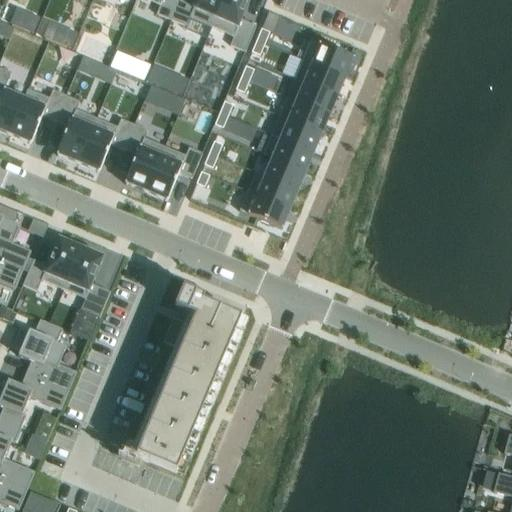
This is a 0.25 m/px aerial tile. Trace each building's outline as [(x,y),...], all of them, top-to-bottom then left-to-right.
[(143,0),(159,7),(156,15),(171,21),(179,0),(143,0)] [(190,0),(179,0),(171,21),(186,28),(189,19),(211,29),(223,0),(196,0),(196,2),(190,0)] [(223,0),(211,29),(233,38),(230,46),(245,52),(255,27),(241,21),(249,0),(223,0)] [(10,25),(34,35),(40,19),(16,9),(10,25)] [(0,27),(0,37),(8,41),(13,29),(1,25),(0,27)] [(66,28),(60,44),(70,48),(76,33),(66,28)] [(261,30),(256,41),(264,45),(269,33),(261,30)] [(256,41),(251,53),(259,56),(264,45),(256,41)] [(310,42),(302,61),(345,79),(353,59),(310,42)] [(110,68),(143,82),(150,67),(116,53),(110,68)] [(302,61),(294,81),(303,84),(337,98),(345,79),(302,61)] [(148,82),(159,87),(165,72),(154,67),(148,82)] [(245,67),(240,79),(248,82),(253,71),(245,67)] [(0,69),(0,132),(9,136),(24,100),(23,100),(3,91),(10,74),(0,69)] [(240,79),(235,91),(243,94),(248,82),(240,79)] [(295,102),(329,117),(337,98),(303,84),(295,102)] [(144,103),(157,108),(177,117),(184,101),(164,93),(150,87),(144,103)] [(24,100),(9,136),(30,145),(42,117),(55,123),(65,97),(52,92),(48,100),(27,91),(23,100),(24,100)] [(65,97),(55,123),(68,128),(56,156),(77,165),(96,120),(75,111),(79,103),(65,97)] [(287,98),(278,118),(321,135),(329,117),(295,102),(287,98)] [(224,103),(219,114),(227,118),(232,106),(224,103)] [(219,114),(214,126),(222,129),(227,118),(219,114)] [(278,118),(271,136),(313,154),(321,135),(278,118)] [(96,120),(77,165),(98,174),(110,146),(123,151),(133,126),(120,120),(117,129),(96,120)] [(133,126),(123,151),(136,156),(124,185),(145,193),(164,149),(144,140),(147,132),(133,126)] [(271,136),(262,156),(271,160),(272,159),(305,173),(313,154),(271,136)] [(213,143),(208,154),(217,158),(222,146),(213,143)] [(164,149),(145,193),(166,202),(178,175),(191,180),(202,155),(188,149),(185,158),(164,149)] [(208,154),(204,166),(212,169),(217,158),(208,154)] [(264,177),(264,178),(297,192),(305,173),(272,159),(271,160),(264,177)] [(200,173),(196,185),(204,188),(209,177),(200,173)] [(255,173),(247,193),(289,211),(297,192),(264,178),(264,177),(255,173)] [(247,193),(239,212),(247,216),(281,230),(289,211),(247,193)] [(0,218),(0,262),(22,272),(30,253),(12,245),(20,226),(0,218)] [(33,261),(22,287),(36,292),(41,282),(63,291),(80,249),(58,239),(46,267),(33,261)] [(80,249),(63,291),(85,301),(91,286),(103,258),(80,249)] [(0,284),(14,291),(22,272),(0,262),(0,284)] [(96,288),(85,313),(99,319),(110,293),(96,288)] [(122,452),(122,453),(178,476),(243,321),(205,305),(206,301),(183,291),(174,312),(196,321),(138,458),(122,452)] [(28,332),(18,357),(31,363),(25,375),(68,393),(76,374),(45,361),(52,343),(56,345),(62,331),(39,321),(34,334),(28,332)] [(175,321),(172,328),(182,333),(186,325),(175,321)] [(172,328),(168,336),(179,341),(182,333),(172,328)] [(168,336),(161,344),(176,349),(179,341),(168,336)] [(7,382),(0,399),(0,408),(2,410),(0,414),(0,422),(20,431),(25,418),(22,416),(29,399),(60,412),(68,393),(25,375),(20,387),(7,382)] [(0,481),(26,492),(34,473),(3,460),(10,443),(14,445),(20,431),(0,422),(0,481)] [(511,437),(508,436),(503,455),(511,457),(511,437)] [(511,511),(511,478),(498,475),(492,493),(511,498),(511,510),(511,511)] [(0,503),(18,511),(26,492),(0,481),(0,503)] [(56,511),(59,506),(30,494),(22,511),(56,511)]
